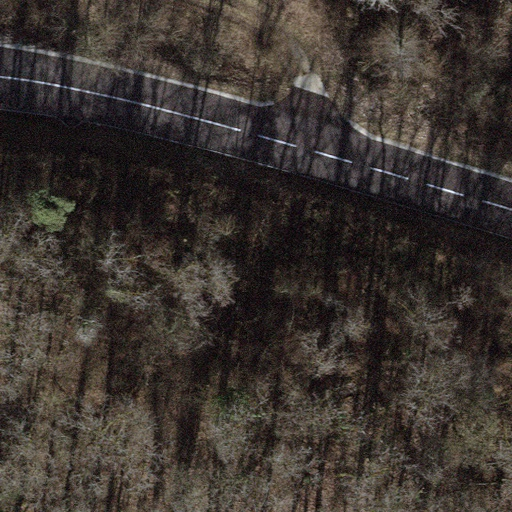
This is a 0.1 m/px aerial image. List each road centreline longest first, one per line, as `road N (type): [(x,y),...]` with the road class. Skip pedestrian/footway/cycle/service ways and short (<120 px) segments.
road 1 (tertiary): [(511,210),(135,100),(0,78)]
road 2 (track): [(322,152),(310,30),(216,0)]
